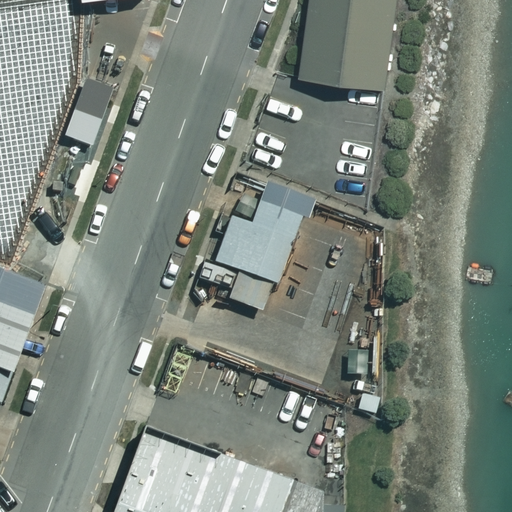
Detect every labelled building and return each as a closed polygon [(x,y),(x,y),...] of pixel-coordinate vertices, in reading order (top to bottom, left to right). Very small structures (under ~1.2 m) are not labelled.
[(92,0),(94,9),(158,0),(157,0),(92,0)] [(410,0),(321,0),(310,83),(397,95),(410,0)] [(116,96),(90,86),(79,115),(105,125),(116,96)] [(317,205),(275,188),(259,229),(237,221),(218,268),(210,265),(197,296),(232,310),(234,304),(272,319),(317,205)] [(0,408),(4,410),(47,296),(0,278),(0,408)] [(332,511),(333,502),(156,437),(127,511),(332,511)]
